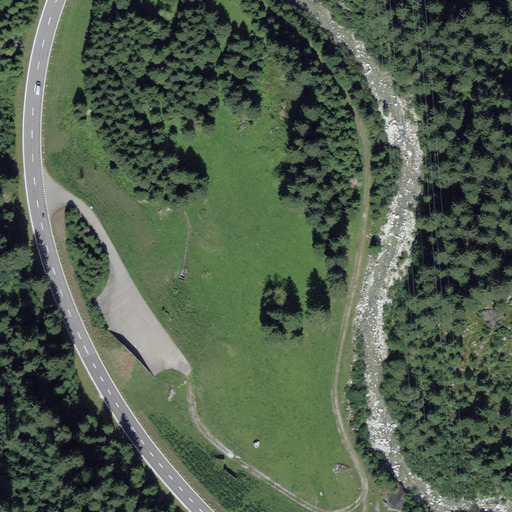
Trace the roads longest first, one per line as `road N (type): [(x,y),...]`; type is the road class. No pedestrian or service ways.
road 1 (primary): [(56,0),(32,121),(36,202),(53,271),(102,381),(202,511)]
road 2 (track): [(364,496),(333,383),(368,201),(363,142),(334,78),(248,0)]
road 3 (track): [(35,186),(90,213),(154,331),(186,371),(196,420),(208,436),(321,511)]
